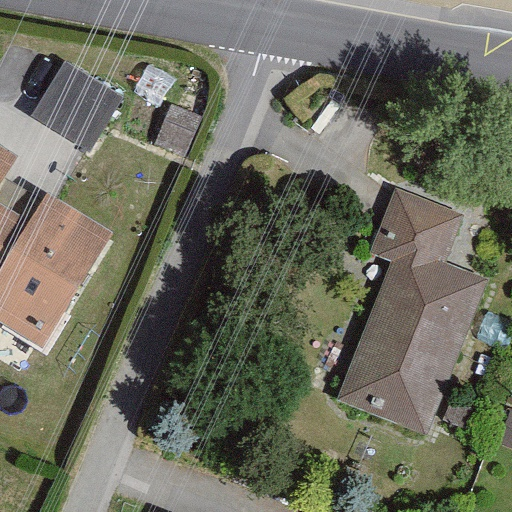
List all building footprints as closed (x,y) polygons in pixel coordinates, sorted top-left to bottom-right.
[(66,59),(32,113),(90,149),(124,96),(66,59)] [(20,153),(0,140),(0,222),(23,186),(6,176),(20,153)] [(111,231),(45,190),(41,197),(23,186),(0,222),(0,317),(42,343),(111,231)] [(368,258),(386,265),(333,407),(421,440),(482,277),(450,265),(468,218),(393,190),(368,258)] [(499,440),(511,444),(511,409),(499,440)]
